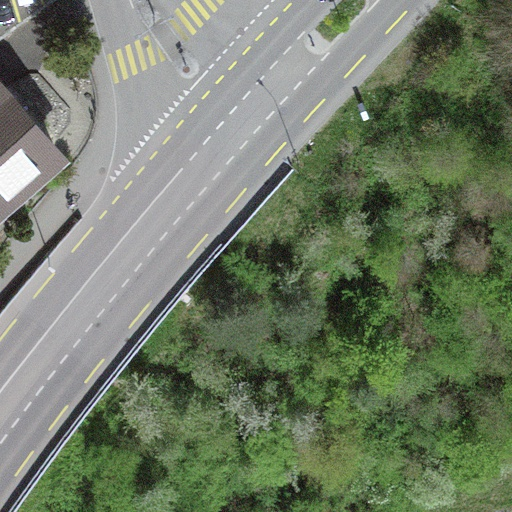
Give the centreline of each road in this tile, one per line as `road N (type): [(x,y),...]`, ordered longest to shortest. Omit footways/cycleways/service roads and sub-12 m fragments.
road 1 (primary): [(0,416),(245,121)]
road 2 (primary): [(245,121),(356,0)]
road 3 (tertiary): [(141,0),(182,60),(245,121)]
